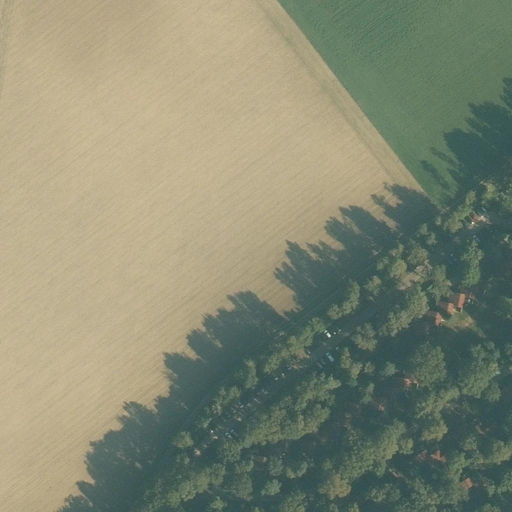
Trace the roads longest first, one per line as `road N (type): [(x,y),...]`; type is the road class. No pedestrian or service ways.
road 1 (track): [(511,162),(219,392),(131,511)]
road 2 (residential): [(511,235),(423,300),(327,395),(223,469),(215,500)]
road 3 (residential): [(511,369),(420,421),(340,482),(290,498),(215,500)]
